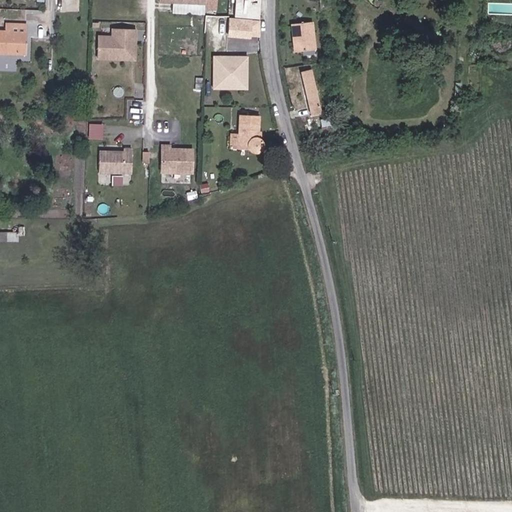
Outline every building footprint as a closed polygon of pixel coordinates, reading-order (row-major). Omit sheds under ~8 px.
[(261,0),(235,0),(235,17),(260,18),(261,0)] [(228,36),(252,38),(254,23),(230,21),(228,36)] [(319,21),(298,23),(299,50),(320,49),(319,21)] [(263,24),(254,23),(252,38),(261,39),(263,24)] [(0,32),(0,54),(28,56),(29,27),(12,27),(12,33),(0,32)] [(139,31),(116,30),(115,38),(101,37),(101,60),(116,60),(116,57),(128,57),(135,51),(135,39),(139,39),(139,31)] [(116,57),(116,60),(138,61),(139,39),(135,39),(135,51),(128,57),(116,57)] [(250,56),(215,56),(214,91),(250,91),(250,56)] [(314,69),(305,71),(315,113),(324,112),(314,69)] [(260,142),(261,119),(241,118),(240,152),(249,151),(252,154),(256,156),(259,156),(261,155),(263,152),(264,149),(264,145),(260,142)] [(105,137),(105,122),(90,122),(90,137),(105,137)] [(166,144),(165,171),(197,172),(197,148),(175,148),(175,145),(166,144)] [(103,152),(103,173),(136,174),(136,149),(128,149),(128,152),(103,152)] [(114,174),(114,183),(125,184),(125,175),(114,174)]
